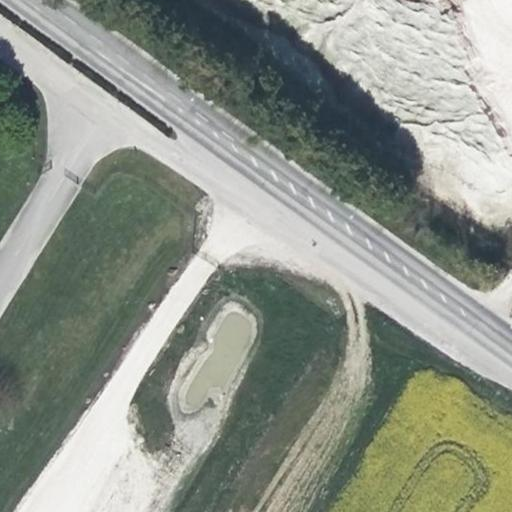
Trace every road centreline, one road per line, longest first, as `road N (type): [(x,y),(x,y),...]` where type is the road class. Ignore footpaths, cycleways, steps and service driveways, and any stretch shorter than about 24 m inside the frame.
road 1 (tertiary): [(11,0),(265,184),(511,348)]
road 2 (unclassified): [(0,39),(451,342),(511,362)]
